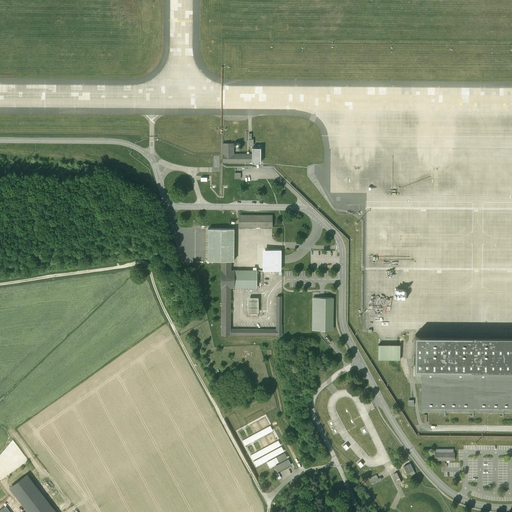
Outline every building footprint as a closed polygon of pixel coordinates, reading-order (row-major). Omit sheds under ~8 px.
[(234,143),(222,143),(222,162),(252,163),(252,162),(252,153),(234,153),(234,143)] [(252,162),(260,162),(260,148),(252,148),(252,153),(252,162)] [(272,215),(239,215),(239,227),(272,227),(272,215)] [(236,229),(209,229),(209,260),(221,260),(220,335),(283,335),(283,296),(277,296),(277,328),(233,328),(233,289),(258,289),(258,270),(233,270),(233,261),(236,261),(236,229)] [(262,249),(262,270),(281,270),(281,249),(262,249)] [(260,313),(260,297),(249,298),(250,313),(260,313)] [(322,297),(313,297),(313,330),(335,330),(335,297),(322,297)] [(511,336),(416,336),(416,368),(511,368),(511,336)] [(400,344),(378,344),(378,359),(400,360),(400,347),(400,344)] [(511,370),(422,371),(422,412),(511,410),(511,370)] [(272,427),(243,441),(245,446),(275,431),(272,427)] [(278,441),(250,455),(256,467),(284,452),(278,441)] [(285,453),(268,462),(270,467),(287,458),(285,453)] [(289,460),(276,467),(279,473),(292,466),(289,460)] [(410,464),(403,467),(406,474),(413,471),(410,464)] [(56,511),(29,473),(11,486),(28,511),(56,511)]
